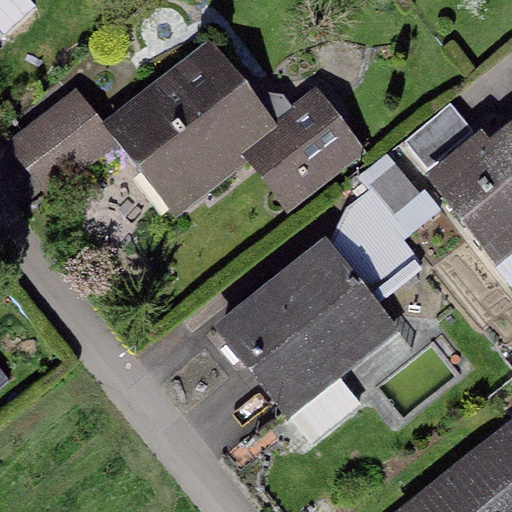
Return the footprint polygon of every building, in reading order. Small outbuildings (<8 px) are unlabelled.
[(234,87),(207,52),(113,125),(179,208),(262,143),(224,95),(234,87)] [(104,146),(69,102),(20,141),(55,185),(104,146)] [(358,149),(325,106),(254,161),(287,203),(358,149)] [(399,145),(422,173),(469,136),(446,108),(399,145)] [(511,136),(486,157),(478,147),(429,186),(482,252),(511,227),(511,136)] [(410,200),(389,176),(369,193),(389,218),(410,200)] [(346,214),(323,252),(366,305),(415,265),(382,224),(389,218),(369,193),(346,214)] [(366,305),(323,252),(216,338),(273,409),(275,407),(301,439),(313,441),(353,408),(333,383),(340,378),(328,364),(380,322),(366,305)] [(511,511),(511,441),(508,436),(413,511),(511,511)]
